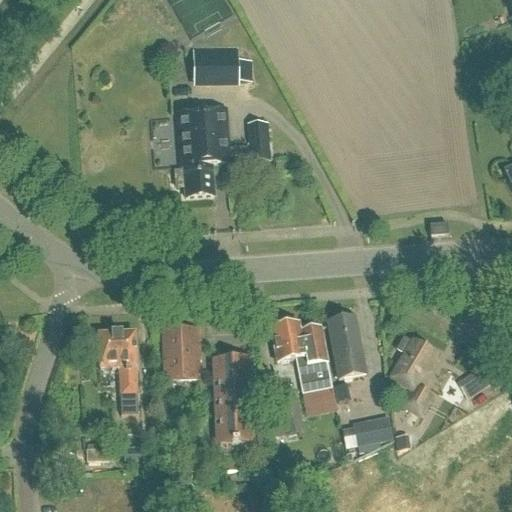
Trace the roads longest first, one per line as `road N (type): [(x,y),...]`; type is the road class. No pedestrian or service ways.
road 1 (tertiary): [(86,271),(113,277),(461,256)]
road 2 (residential): [(28,511),(26,426),(62,312),(86,271)]
road 3 (residential): [(511,359),(469,315),(461,256)]
